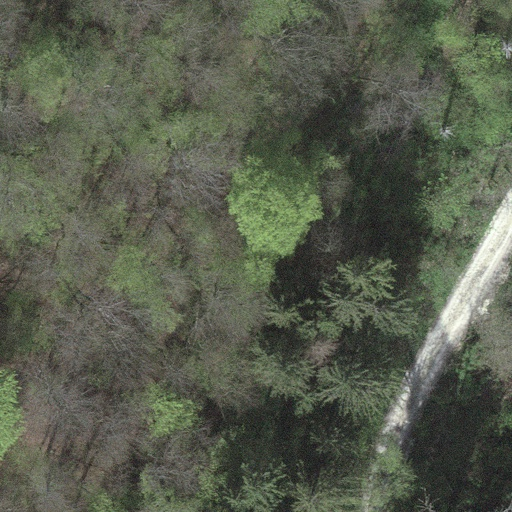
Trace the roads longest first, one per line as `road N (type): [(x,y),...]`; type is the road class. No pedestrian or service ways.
road 1 (track): [(139,511),(171,472),(286,263),(401,108),(453,0)]
road 2 (track): [(373,511),(383,461),(430,356),(511,217)]
